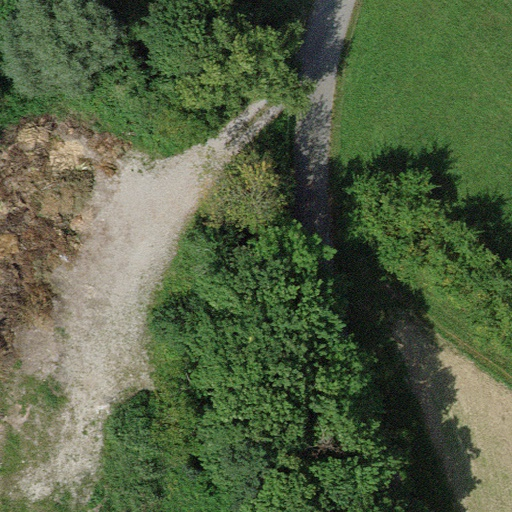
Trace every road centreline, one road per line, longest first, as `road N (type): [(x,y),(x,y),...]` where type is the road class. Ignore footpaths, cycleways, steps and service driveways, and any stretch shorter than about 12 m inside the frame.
road 1 (track): [(345,0),(316,124),(319,270),(400,511)]
road 2 (track): [(325,67),(249,124),(139,246),(121,324)]
